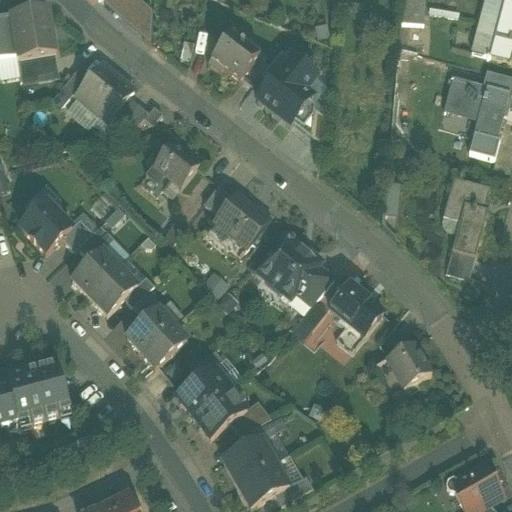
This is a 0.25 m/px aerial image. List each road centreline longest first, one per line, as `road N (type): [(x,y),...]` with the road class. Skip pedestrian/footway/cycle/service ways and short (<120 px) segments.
road 1 (residential): [(73,0),(408,274),(464,373)]
road 2 (residential): [(175,456),(15,274),(0,279)]
road 3 (residential): [(499,422),(348,511)]
road 4 (residential): [(175,456),(59,511)]
road 5 (residential): [(511,260),(493,332),(464,373)]
